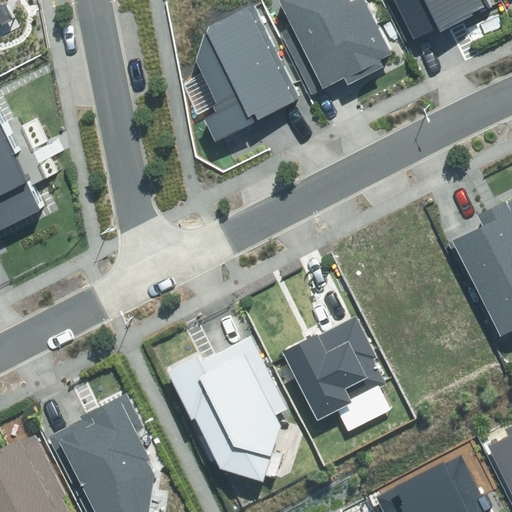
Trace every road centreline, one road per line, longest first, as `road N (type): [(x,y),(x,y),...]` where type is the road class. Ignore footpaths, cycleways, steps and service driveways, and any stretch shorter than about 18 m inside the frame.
road 1 (residential): [(156,265),(416,127),(511,90)]
road 2 (residential): [(156,265),(89,0)]
road 3 (residential): [(0,345),(156,265)]
